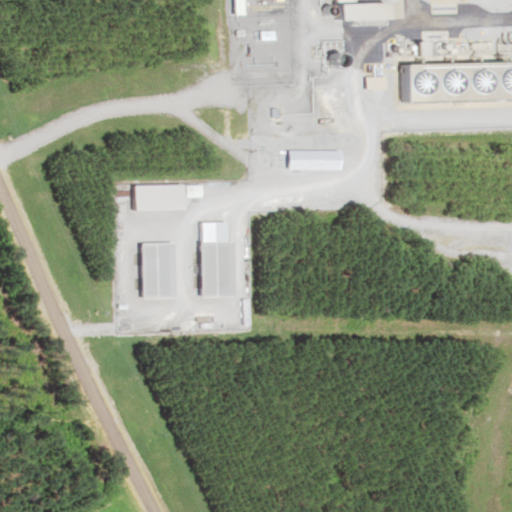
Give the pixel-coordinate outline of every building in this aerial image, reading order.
[(381,18),(381,1),(329,1),(329,18),(381,18)] [(393,61),(511,58),(511,97),(394,100),(393,61)] [(126,183),(176,182),(177,208),(127,209),(126,183)] [(225,239),(227,294),(194,295),(193,240),(225,239)] [(166,240),(168,297),(136,298),(134,241),(166,240)]
